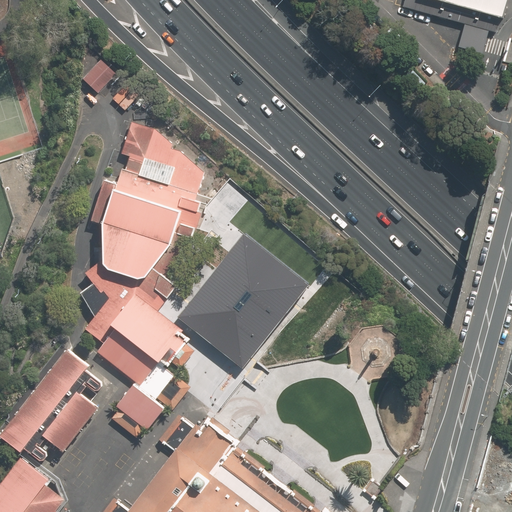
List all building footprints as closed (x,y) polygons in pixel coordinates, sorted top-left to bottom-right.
[(405,0),(403,7),(465,24),(477,27),(489,30),(497,33),(501,15),(504,16),(508,0),(405,0)] [(489,30),(465,24),(459,47),(482,54),(485,44),(489,30)] [(117,73),(101,59),(83,80),(99,94),(117,73)] [(106,224),(108,257),(105,258),(86,271),(94,282),(81,292),(98,316),(89,327),(107,341),(98,352),(117,366),(135,381),(110,413),(142,438),(168,406),(173,411),(183,399),(184,398),(194,385),(178,373),(189,359),(200,345),(179,328),(158,311),(162,307),(171,295),(179,284),(173,278),(188,237),(195,240),(202,217),(204,212),(201,211),(201,210),(204,202),(198,200),(206,172),(158,130),(134,122),(123,154),(132,156),(128,170),(124,169),(123,174),(120,184),(107,180),(95,220),(100,222),(106,224)] [(178,317),(242,369),(310,287),(245,235),(178,317)] [(90,362),(69,346),(3,432),(24,448),(27,444),(29,446),(31,448),(42,457),(46,457),(49,453),(49,449),(56,440),(66,447),(99,405),(73,385),(77,380),(90,362)] [(332,511),(326,507),(324,510),(279,477),(237,446),(240,442),(241,441),(230,433),(232,429),(224,423),(213,415),(211,417),(209,416),(203,424),(198,422),(196,425),(183,416),(163,442),(175,450),(169,459),(131,508),(115,496),(101,511),(332,511)] [(0,511),(60,511),(59,511),(57,510),(55,508),(65,496),(47,482),(50,478),(35,467),(22,456),(18,461),(0,485),(0,511)]
